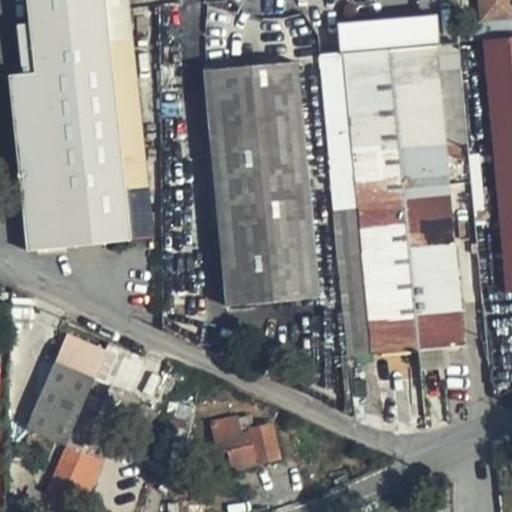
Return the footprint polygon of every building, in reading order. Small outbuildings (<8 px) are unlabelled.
[(109,0),(27,0),(29,23),(17,25),(22,74),(8,75),(27,251),(152,238),(131,38),(114,40),(109,0)] [(127,0),(109,0),(114,40),(131,38),(127,0)] [(511,0),(478,0),(481,21),(511,17),(511,0)] [(436,16),(338,24),(340,54),(320,56),(348,355),(463,345),(444,145),(468,143),(458,43),(438,45),(436,16)] [(511,39),(483,42),(497,191),(482,193),(484,208),(499,206),(506,291),(511,290),(511,39)] [(296,62),(204,70),(227,306),(318,298),(296,62)] [(94,365),(101,344),(65,330),(56,350),(94,365)] [(136,352),(103,339),(101,344),(94,365),(91,374),(125,385),(136,352)] [(20,429),(65,446),(90,378),(49,361),(20,429)] [(123,390),(90,378),(65,446),(49,495),(83,506),(123,390)] [(232,464),(282,452),(273,422),(246,427),(243,418),(212,423),(221,454),(229,452),(232,464)]
